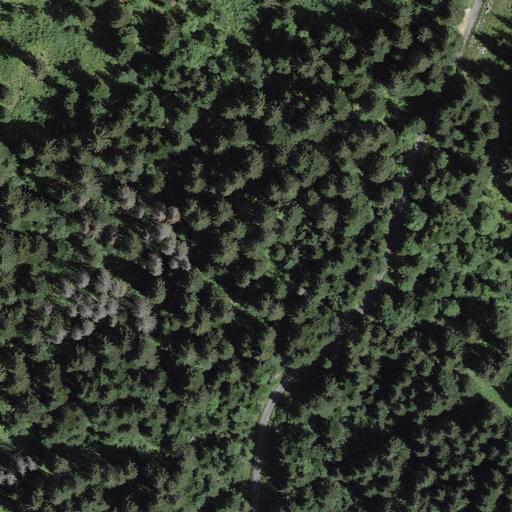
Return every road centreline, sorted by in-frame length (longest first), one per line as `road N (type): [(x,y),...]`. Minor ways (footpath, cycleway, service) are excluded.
road 1 (track): [(478,0),(413,160),(370,297),(269,406),(254,511)]
road 2 (track): [(511,354),(462,257),(459,189),(470,142),(439,93)]
